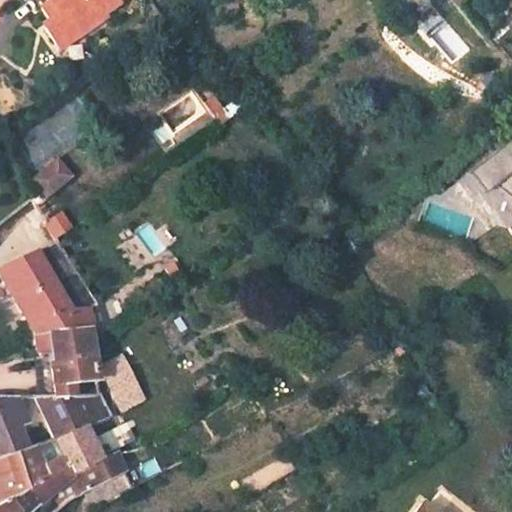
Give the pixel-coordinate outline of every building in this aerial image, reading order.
[(43,32),(52,46),(69,34),(78,36),(104,20),(101,16),(117,7),(118,5),(115,2),(113,0),(44,0),(47,3),(38,9),(47,21),(52,19),(55,24),(43,32)] [(55,24),(52,19),(47,21),(39,26),(43,32),(55,24)] [(69,34),(52,46),(56,51),(78,36),(69,34)] [(203,96),(193,104),(210,126),(220,118),(203,96)] [(511,133),(465,168),(505,225),(506,224),(511,233),(511,133)] [(34,173),(48,194),(75,176),(60,155),(34,173)] [(97,309),(75,273),(54,285),(36,253),(0,269),(0,282),(22,324),(33,346),(35,359),(44,357),(50,399),(34,399),(0,399),(0,511),(30,511),(35,508),(71,475),(81,495),(123,474),(113,452),(98,460),(80,429),(104,420),(94,395),(73,397),(72,381),(93,379),(88,332),(93,331),(88,310),(97,309)] [(98,371),(105,384),(124,375),(117,361),(98,371)]
